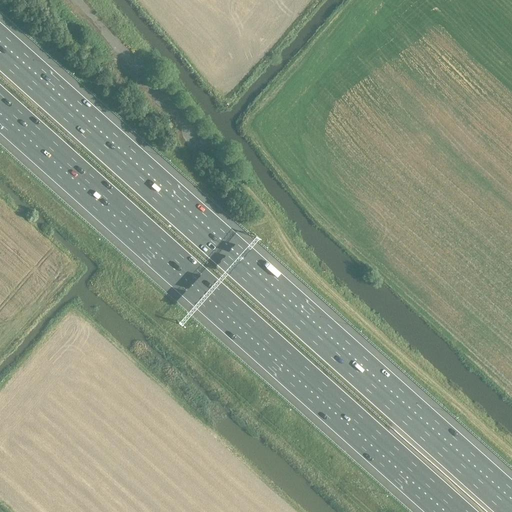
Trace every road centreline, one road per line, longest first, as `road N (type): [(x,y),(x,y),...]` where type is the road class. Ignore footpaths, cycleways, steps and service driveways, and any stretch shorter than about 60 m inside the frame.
road 1 (motorway): [(511,508),(0,50)]
road 2 (motorway): [(0,106),(453,511)]
